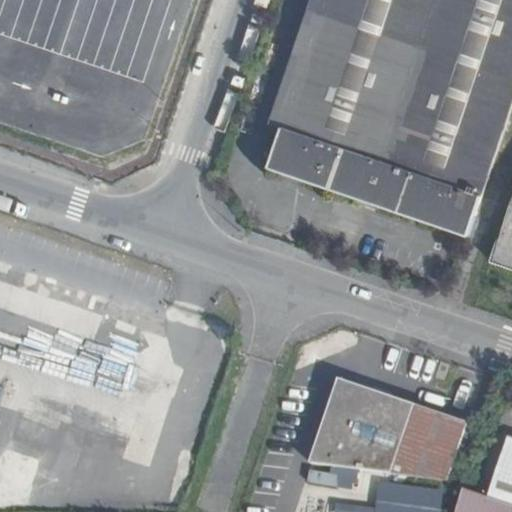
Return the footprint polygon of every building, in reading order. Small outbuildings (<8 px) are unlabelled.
[(511,0),(324,0),(268,166),(468,234),(511,102),(511,0)] [(511,210),(495,259),(511,264),(511,210)] [(448,475),(467,418),(341,379),(315,464),(448,475)] [(511,452),(496,498),(511,502),(511,452)] [(446,511),(447,488),(383,485),(381,511),(446,511)]
